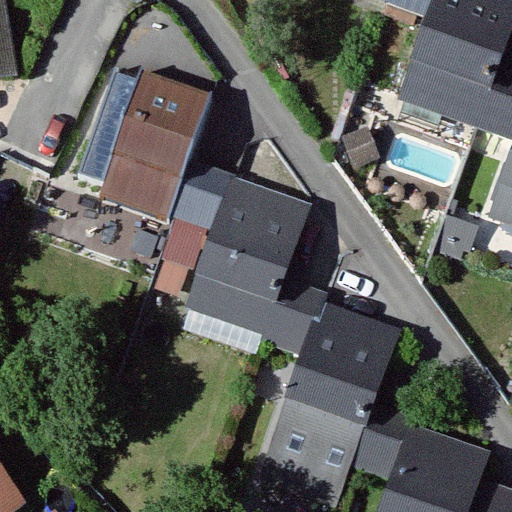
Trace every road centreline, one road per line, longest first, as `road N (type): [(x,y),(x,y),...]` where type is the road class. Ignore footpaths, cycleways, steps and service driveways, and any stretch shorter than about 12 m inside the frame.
road 1 (residential): [(187,0),(511,434)]
road 2 (residential): [(107,0),(31,151)]
